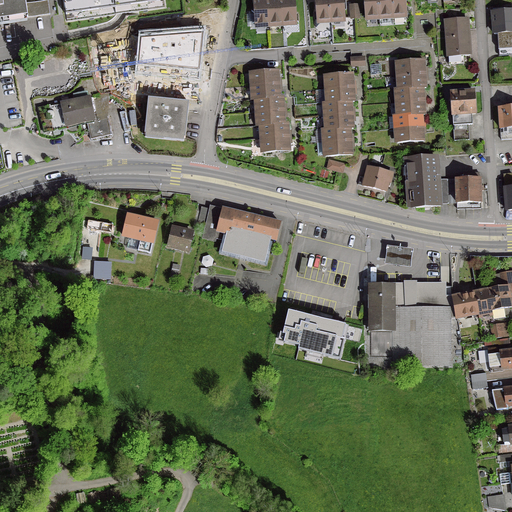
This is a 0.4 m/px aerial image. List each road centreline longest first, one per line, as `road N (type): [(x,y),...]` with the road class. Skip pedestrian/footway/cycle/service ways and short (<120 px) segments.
road 1 (primary): [(203,178),(429,232),(495,238)]
road 2 (residential): [(495,238),(479,0)]
road 3 (primary): [(0,195),(105,171),(203,178)]
road 4 (residential): [(203,178),(234,0)]
